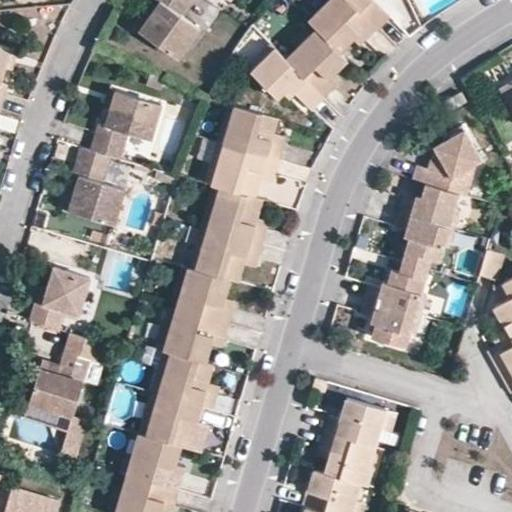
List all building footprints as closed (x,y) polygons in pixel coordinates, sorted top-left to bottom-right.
[(190,0),(159,0),(163,2),(153,15),(142,31),(179,57),(199,28),(180,14),(190,0)] [(307,19),(324,0),(313,0),(301,14),(307,19)] [(374,25),(347,0),(333,0),(331,3),(327,0),(324,0),(307,19),(309,21),(314,26),(338,48),(350,35),(355,30),(363,37),(374,25)] [(347,0),(374,25),(376,27),(389,13),(375,0),(347,0)] [(142,31),(153,15),(146,11),(135,26),(142,31)] [(295,47),(314,26),(309,21),(290,42),(295,47)] [(338,48),(314,26),(295,47),(301,51),(291,63),(324,93),(334,81),(328,75),(334,69),(346,56),(338,48)] [(358,42),(363,37),(355,30),(350,35),(358,42)] [(324,93),(291,63),(285,57),(268,41),(256,55),(261,59),(250,71),(278,98),(284,92),(289,85),(295,91),(313,108),(325,94),(324,93)] [(0,80),(4,68),(9,47),(0,44),(0,101),(5,85),(0,82),(0,80)] [(16,49),(9,47),(4,68),(9,70),(16,49)] [(295,47),(285,57),(291,63),(301,51),(295,47)] [(340,75),(334,69),(328,75),(334,81),(340,75)] [(511,85),(511,84),(502,90),(511,108),(511,85)] [(289,97),(295,91),(289,85),(284,92),(289,97)] [(466,94),(460,86),(447,96),(453,103),(466,94)] [(111,107),(116,89),(110,87),(104,104),(111,107)] [(162,102),(116,89),(111,107),(105,124),(99,123),(91,149),(111,155),(121,158),(130,133),(150,139),(162,102)] [(235,108),(226,105),(215,144),(223,146),(235,108)] [(277,121),(235,108),(223,146),(277,162),(282,147),(270,143),(273,135),(277,121)] [(468,163),(475,160),(480,157),(460,122),(444,131),(446,135),(433,142),(425,166),(413,163),(409,178),(422,182),(458,193),(465,195),(470,180),(464,173),(468,163)] [(284,139),(273,135),(270,143),(282,147),(284,139)] [(223,146),(215,144),(203,185),(211,188),(223,146)] [(91,149),(82,146),(73,175),(81,178),(71,211),(113,223),(124,189),(102,182),(111,155),(91,149)] [(277,162),(223,146),(211,188),(218,190),(254,200),(259,182),(261,175),(273,178),(277,162)] [(464,173),(470,180),(475,160),(468,163),(464,173)] [(81,178),(73,175),(63,208),(71,211),(81,178)] [(261,175),(259,182),(271,185),(273,178),(261,175)] [(458,193),(422,182),(419,195),(417,201),(410,198),(403,197),(399,211),(448,225),(454,205),(458,193)] [(207,230),(218,190),(211,188),(199,227),(207,230)] [(262,203),(254,200),(218,190),(207,230),(261,246),(265,232),(254,229),(256,220),(262,203)] [(417,201),(419,195),(412,192),(410,198),(417,201)] [(462,207),(454,205),(448,225),(456,227),(462,207)] [(448,225),(399,211),(396,224),(403,226),(409,227),(406,236),(402,248),(430,256),(438,257),(442,245),(448,225)] [(267,225),(256,220),(254,229),(265,232),(267,225)] [(456,227),(448,225),(442,245),(450,247),(456,227)] [(400,234),(406,236),(409,227),(403,226),(400,234)] [(207,230),(199,227),(186,269),(195,272),(207,230)] [(261,246),(207,230),(195,272),(229,282),(237,284),(243,266),(245,257),(257,260),(261,246)] [(427,267),(430,256),(402,248),(399,259),(427,267)] [(504,256),(487,251),(479,276),(497,281),(504,256)] [(245,257),(243,266),(254,269),(257,260),(245,257)] [(424,276),(427,267),(399,259),(396,268),(424,276)] [(58,266),(52,287),(47,304),(38,301),(32,320),(62,328),(66,314),(68,308),(81,313),(92,275),(58,266)] [(179,295),(186,269),(178,267),(171,293),(179,295)] [(424,276),(396,268),(391,267),(386,281),(385,287),(379,285),(372,283),(368,298),(414,311),(420,289),(424,276)] [(229,282),(195,272),(186,269),(179,295),(187,297),(182,312),(230,326),(234,312),(222,308),(224,299),(229,282)] [(511,279),(508,282),(511,289),(511,298),(508,301),(501,305),(510,323),(511,321),(511,279)] [(511,298),(511,289),(508,282),(500,286),(508,301),(511,298)] [(43,284),(38,301),(47,304),(52,287),(43,284)] [(427,292),(420,289),(414,311),(421,313),(427,292)] [(179,295),(175,310),(182,312),(187,297),(179,295)] [(414,311),(368,298),(363,312),(371,314),(377,315),(374,322),(370,336),(403,345),(408,330),(414,311)] [(237,303),(224,299),(222,308),(234,312),(237,303)] [(68,308),(66,314),(80,319),(81,313),(68,308)] [(182,312),(175,310),(171,325),(178,327),(182,312)] [(421,313),(414,311),(408,330),(416,333),(421,313)] [(230,326),(182,312),(178,327),(171,325),(163,349),(171,352),(206,362),(211,347),(213,339),(224,342),(230,326)] [(511,321),(510,323),(494,332),(501,345),(505,351),(497,357),(505,372),(511,368),(511,321)] [(163,349),(171,325),(162,322),(154,347),(163,349)] [(39,357),(26,402),(77,415),(86,379),(99,383),(106,360),(96,358),(101,339),(71,331),(65,350),(60,364),(39,357)] [(111,342),(101,339),(96,358),(106,360),(111,342)] [(213,339),(211,347),(222,350),(224,342),(213,339)] [(505,351),(501,345),(493,349),(497,357),(505,351)] [(159,394),(171,352),(163,349),(151,391),(159,394)] [(213,365),(206,362),(171,352),(159,394),(213,410),(217,395),(205,392),(208,383),(213,365)] [(328,385),(317,382),(314,391),(326,395),(328,385)] [(220,387),(208,383),(205,392),(217,395),(220,387)] [(159,394),(151,391),(139,433),(147,435),(159,394)] [(213,410),(159,394),(147,435),(182,446),(190,448),(195,433),(197,424),(208,427),(213,410)] [(388,430),(392,411),(351,399),(346,418),(335,415),(330,432),(380,446),(385,429),(388,430)] [(402,414),(392,411),(388,430),(396,432),(402,414)] [(91,420),(76,416),(66,454),(81,458),(91,420)] [(205,436),(208,427),(197,424),(195,433),(190,448),(202,451),(205,436)] [(132,460),(139,433),(129,430),(122,457),(132,460)] [(373,470),(380,446),(330,432),(325,449),(336,452),(333,462),(328,474),(364,485),(365,485),(371,487),(376,470),(373,470)] [(182,446),(147,435),(139,433),(132,460),(139,461),(134,476),(181,490),(186,475),(174,472),(176,464),(182,446)] [(336,452),(325,449),(323,458),(333,462),(336,452)] [(132,460),(127,474),(134,476),(139,461),(132,460)] [(188,467),(176,464),(174,472),(186,475),(188,467)] [(376,470),(371,487),(379,489),(383,473),(376,470)] [(364,485),(328,474),(318,471),(306,510),(313,511),(351,511),(353,506),(357,507),(364,485)] [(134,476),(127,474),(123,489),(129,490),(134,476)] [(181,490),(134,476),(129,490),(123,489),(115,511),(162,511),(163,510),(165,501),(177,505),(181,490)] [(115,511),(123,489),(113,485),(105,511),(115,511)] [(9,511),(58,511),(61,501),(17,490),(9,511)] [(165,501),(163,510),(172,511),(174,511),(177,505),(165,501)]
